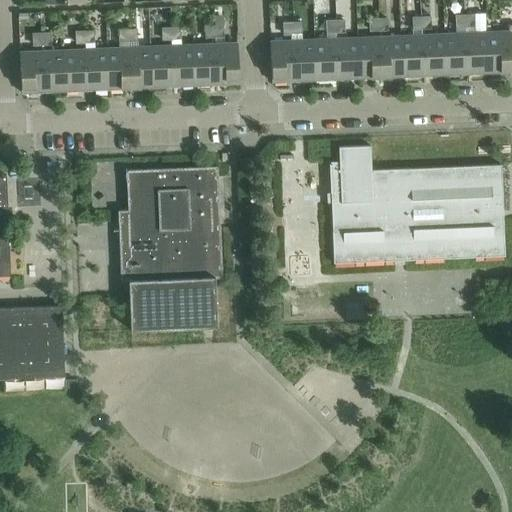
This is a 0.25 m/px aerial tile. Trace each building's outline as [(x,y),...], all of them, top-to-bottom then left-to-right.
[(465,27),(465,15),(456,16),(456,26),(458,28),(465,27)] [(474,15),(465,15),(465,27),(472,27),(474,25),(474,15)] [(422,29),(421,17),(412,17),(413,28),(415,30),(422,29)] [(430,17),(421,17),(422,29),(429,29),(431,27),(430,17)] [(379,31),(378,19),(369,19),(370,29),(372,31),(379,31)] [(387,19),(378,19),(379,31),(386,31),(388,29),(387,19)] [(344,20),(335,21),(336,33),(343,33),(345,31),(344,20)] [(336,33),(335,21),(326,21),(327,31),(329,33),(336,33)] [(301,22),(292,23),(292,35),(299,35),(301,32),(301,22)] [(292,35),(292,23),(283,23),(283,33),(286,35),(292,35)] [(508,31),(487,32),(489,73),(511,72),(510,38),(511,37),(511,25),(508,25),(508,31)] [(215,38),(214,26),(205,26),(206,37),(208,38),(215,38)] [(223,26),(214,26),(215,38),(221,38),(223,36),(223,26)] [(180,27),(171,28),(171,40),(178,40),(180,38),(180,27)] [(171,40),(171,28),(162,28),(162,38),(164,40),(171,40)] [(137,29),(128,30),(128,42),(135,42),(137,39),(137,29)] [(128,42),(128,30),(119,30),(119,40),(121,42),(128,42)] [(85,44),(85,31),(76,32),(76,42),(78,44),(85,44)] [(94,31),(85,31),(85,44),(92,43),(94,41),(94,31)] [(487,32),(465,33),(467,74),(489,73),(487,32)] [(42,46),(41,33),(32,34),(33,44),(35,46),(42,46)] [(50,33),(41,33),(42,46),(49,45),(51,43),(50,33)] [(465,33),(444,34),(446,75),(467,74),(465,33)] [(444,34),(422,35),(424,76),(446,75),(444,34)] [(422,35),(401,36),(402,77),(424,76),(422,35)] [(401,36),(379,37),(381,78),(402,77),(401,36)] [(379,37),(357,38),(359,79),(381,78),(379,37)] [(357,38),(336,39),(338,80),(359,79),(357,38)] [(336,39),(314,40),(316,81),(338,80),(336,39)] [(314,40),(293,41),(294,81),(316,81),(314,40)] [(294,81),(293,41),(270,42),(272,82),(294,81)] [(237,43),(215,44),(217,85),(239,84),(237,43)] [(215,44),(193,45),(195,86),(217,85),(215,44)] [(193,45),(172,46),(173,87),(195,86),(193,45)] [(172,46),(150,47),(152,88),(173,87),(172,46)] [(150,47),(129,48),(130,89),(152,88),(150,47)] [(129,48),(107,49),(109,89),(130,89),(129,48)] [(107,49),(85,50),(87,90),(109,89),(107,49)] [(85,50),(64,51),(65,91),(87,90),(85,50)] [(44,92),(42,51),(20,52),(21,93),(44,92)] [(64,51),(42,51),(44,92),(65,91),(64,51)] [(329,162),(331,193),(334,264),(505,256),(501,165),(371,170),(370,145),(338,147),(339,162),(329,162)] [(118,211),(121,282),(129,282),(131,331),(217,328),(215,279),(222,278),(218,167),(126,170),(128,210),(118,211)] [(0,277),(11,277),(6,175),(0,175),(0,277)] [(365,303),(345,304),(346,319),(366,319),(365,303)] [(0,308),(0,379),(65,377),(62,306),(0,308)]
